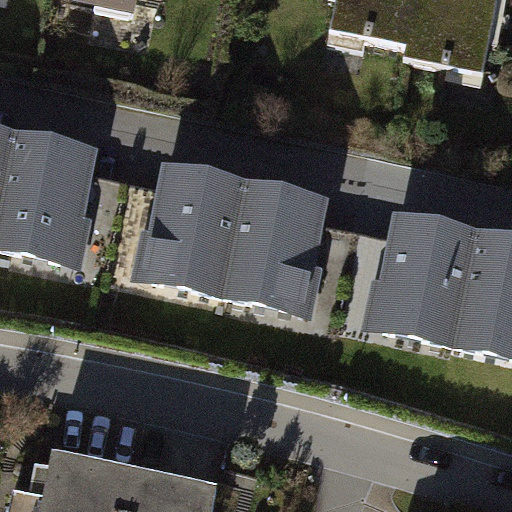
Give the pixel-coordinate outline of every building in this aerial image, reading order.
[(49,0),(48,9),(135,27),(140,0),(49,0)] [(338,0),(330,42),(409,58),(406,69),(485,86),(502,0),(338,0)] [(0,203),(12,145),(0,142),(0,203)] [(0,203),(0,260),(82,279),(92,226),(86,225),(99,161),(12,145),(0,203)] [(131,288),(222,308),(245,194),(163,177),(149,237),(143,236),(131,288)] [(222,308),(313,327),(323,277),(317,276),(330,212),(245,194),(222,308)] [(362,338),(453,357),(476,244),(395,227),(381,287),(374,285),(362,338)] [(453,357),(511,369),(511,251),(476,244),(453,357)] [(222,511),(225,498),(58,463),(55,473),(40,470),(33,501),(16,497),(12,511),(222,511)]
